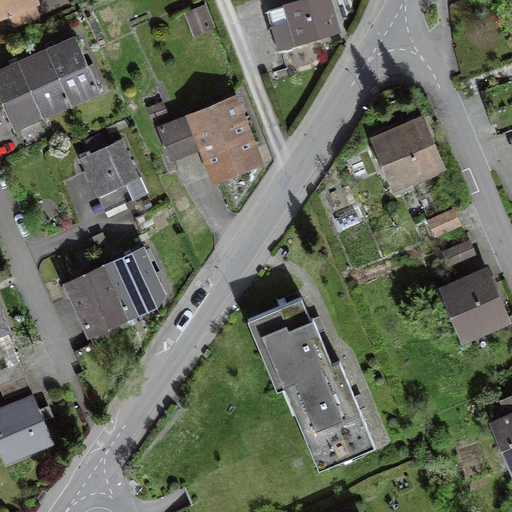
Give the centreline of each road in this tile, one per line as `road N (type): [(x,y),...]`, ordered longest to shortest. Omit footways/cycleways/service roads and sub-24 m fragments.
road 1 (tertiary): [(394,33),(349,88),(104,456)]
road 2 (residential): [(511,257),(438,86),(394,33)]
road 3 (residential): [(75,389),(0,207)]
